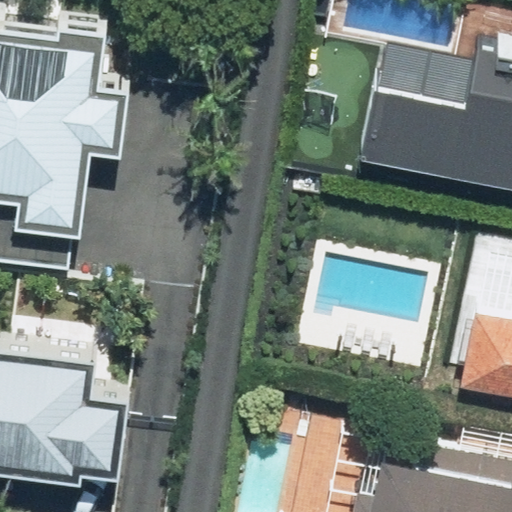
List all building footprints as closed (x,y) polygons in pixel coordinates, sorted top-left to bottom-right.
[(511,27),(417,13),(409,63),(325,49),(309,150),(511,182),(511,27)] [(106,78),(109,28),(0,20),(0,171),(43,175),(41,205),(92,208),(98,125),(125,127),(128,79),(106,78)] [(511,297),(493,294),(480,367),(511,372),(511,297)] [(0,441),(14,443),(14,446),(89,453),(90,445),(130,449),(136,387),(100,383),(103,344),(0,335),(0,441)] [(511,511),(511,445),(433,433),(430,449),(392,443),(380,511),(511,511)]
